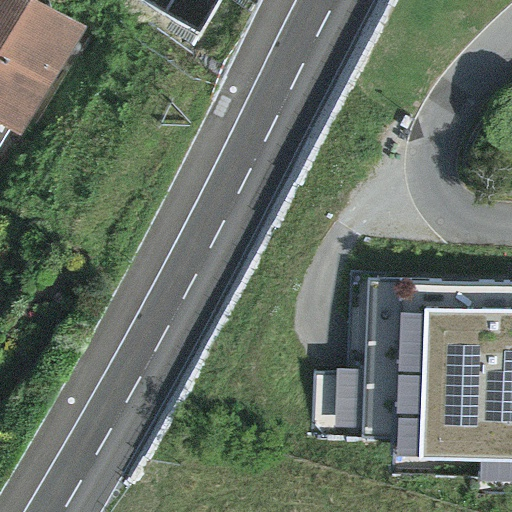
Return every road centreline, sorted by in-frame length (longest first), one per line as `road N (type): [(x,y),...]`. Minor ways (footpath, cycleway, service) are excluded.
road 1 (primary): [(320,0),(133,365),(43,511)]
road 2 (residential): [(511,31),(439,125),(434,162),(459,213),(511,224)]
